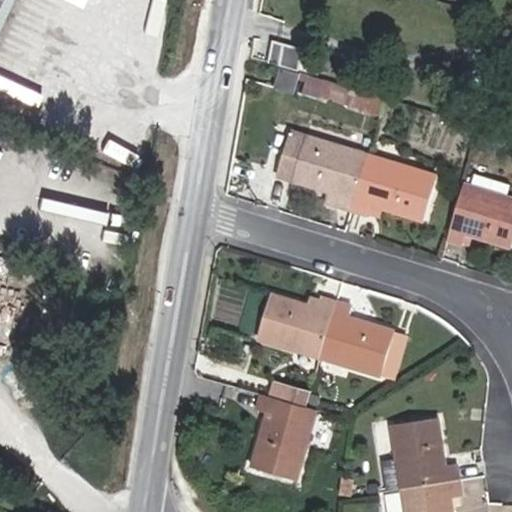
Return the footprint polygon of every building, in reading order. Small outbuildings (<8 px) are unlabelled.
[(0,0),(0,28),(13,0),(0,0)] [(300,71),(280,65),(275,86),(295,92),(300,71)] [(348,86),(307,73),(301,90),(343,103),(348,86)] [(386,97),(348,86),(343,103),(381,114),(386,97)] [(135,167),(145,138),(117,129),(107,158),(135,167)] [(351,210),(368,154),(292,132),(278,176),(340,194),(336,206),(351,210)] [(438,175),(368,154),(351,210),(367,215),(370,203),(384,207),(424,219),(438,175)] [(511,240),(511,197),(464,183),(447,240),(463,244),(466,233),(510,247),(511,240)] [(370,203),(367,215),(380,219),(384,207),(370,203)] [(321,356),(337,300),(323,295),(322,298),(319,308),(308,305),(270,294),(258,337),(321,356)] [(319,308),(322,298),(311,295),(308,305),(319,308)] [(351,304),(337,300),(321,356),(384,373),(397,330),(348,316),(351,304)] [(409,333),(397,330),(384,373),(396,376),(409,333)] [(275,380),(271,396),(307,406),(311,390),(275,380)] [(271,396),(261,393),(257,408),(267,411),(252,464),(299,477),(317,409),(307,406),(271,396)] [(402,488),(461,478),(458,463),(446,465),(439,419),(393,426),(398,459),(383,462),(388,490),(402,488)] [(355,477),(342,475),(340,493),(352,495),(380,491),(379,482),(354,485),(355,477)] [(463,495),(461,478),(402,488),(406,511),(454,511),(452,497),(463,495)]
